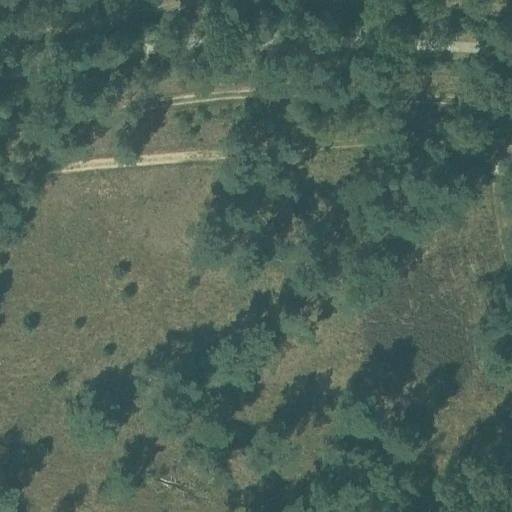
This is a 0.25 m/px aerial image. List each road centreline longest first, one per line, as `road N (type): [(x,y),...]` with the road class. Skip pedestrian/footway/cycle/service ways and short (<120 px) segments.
road 1 (track): [(0,179),(142,157),(307,145),(511,148)]
road 2 (track): [(0,29),(82,23),(195,0)]
